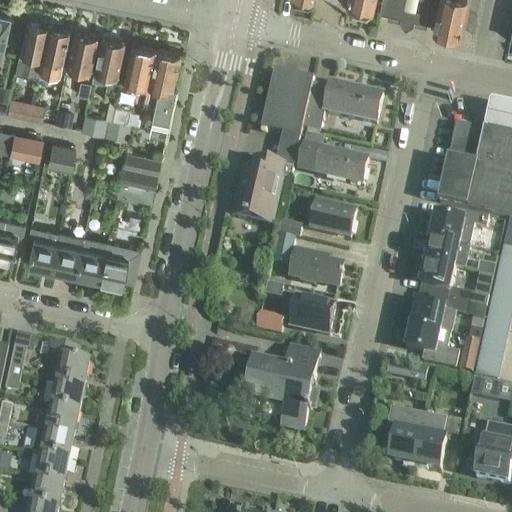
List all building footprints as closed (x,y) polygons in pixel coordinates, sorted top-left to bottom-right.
[(347,0),(346,7),(349,8),(351,12),(357,13),(360,10),(372,12),(373,13),(375,0),(347,0)] [(382,0),(379,17),(427,26),(427,22),(433,24),(432,27),(459,33),(466,0),(382,0)] [(0,59),(2,60),(11,18),(0,16),(0,59)] [(27,22),(16,74),(27,77),(38,79),(49,27),(27,22)] [(49,27),(38,79),(48,81),(49,73),(61,76),(71,31),(49,27)] [(65,73),(90,78),(99,37),(74,32),(65,73)] [(102,37),(94,73),(109,77),(105,92),(114,94),(117,78),(118,78),(126,43),(102,37)] [(115,109),(113,121),(126,123),(130,105),(134,106),(138,86),(148,88),(156,49),(133,44),(124,88),(120,87),(115,109)] [(152,123),(169,127),(177,92),(172,91),(180,54),(156,49),(148,88),(159,90),(152,123)] [(272,67),(259,126),(299,135),(312,77),(272,67)] [(81,81),(78,95),(89,98),(92,83),(81,81)] [(331,85),(329,91),(312,87),(302,132),(319,136),(324,116),(376,127),(383,97),(331,85)] [(33,103),(11,99),(9,111),(8,116),(30,119),(33,103)] [(511,107),(486,102),(479,132),(511,139),(511,107)] [(33,103),(30,119),(43,122),(46,105),(33,103)] [(58,108),(55,123),(72,127),(75,112),(58,108)] [(86,115),(82,131),(106,136),(109,120),(100,118),(86,115)] [(109,120),(106,136),(129,141),(132,125),(126,123),(113,121),(109,120)] [(511,139),(479,132),(456,127),(438,206),(511,222),(511,139)] [(0,153),(11,155),(15,134),(0,131),(0,153)] [(15,134),(11,155),(39,161),(43,140),(15,134)] [(303,148),(298,169),(311,172),(310,176),(343,184),(347,187),(355,189),(360,188),(362,188),(368,162),(321,151),(324,141),(306,137),(303,148)] [(53,145),(49,166),(71,171),(76,150),(53,145)] [(127,152),(124,167),(159,174),(162,159),(127,152)] [(260,164),(257,175),(248,173),(237,220),(273,229),(284,183),(290,184),(293,171),(260,164)] [(121,180),(131,182),(156,188),(159,174),(124,167),(121,180)] [(4,186),(1,199),(14,201),(17,188),(4,186)] [(315,204),(309,233),(350,242),(356,213),(315,204)] [(430,242),(461,249),(466,228),(486,232),(489,221),(466,216),(464,224),(435,218),(430,242)] [(0,258),(13,262),(16,247),(22,248),(26,225),(0,219),(0,258)] [(483,383),(497,386),(511,317),(511,224),(508,223),(474,381),(481,382),(483,383)] [(281,225),(278,236),(299,241),(302,230),(281,225)] [(29,265),(54,270),(62,233),(31,226),(29,237),(35,238),(29,265)] [(62,233),(54,270),(76,275),(84,237),(62,233)] [(84,237),(76,275),(100,280),(108,242),(84,237)] [(278,239),(272,265),(289,269),(291,269),(288,282),(301,284),(301,285),(315,288),(315,286),(339,291),(344,269),(329,266),(313,262),(314,258),(294,254),(292,254),(295,242),(278,239)] [(108,242),(100,280),(124,285),(125,280),(135,282),(142,249),(108,242)] [(430,242),(425,265),(456,272),(461,249),(430,242)] [(449,295),(447,303),(470,309),(470,307),(485,311),(488,300),(452,292),(456,272),(425,265),(420,289),(449,295)] [(479,266),(477,276),(493,279),(495,270),(479,266)] [(295,300),(289,331),(328,339),(335,308),(295,300)] [(416,305),(411,329),(442,336),(442,337),(450,339),(455,317),(484,323),(486,311),(485,311),(470,307),(470,309),(447,303),(445,312),(416,305)] [(242,311),(238,327),(250,330),(254,314),(242,311)] [(261,318),(257,334),(281,339),(284,322),(261,318)] [(442,337),(442,336),(411,329),(410,329),(405,353),(424,357),(422,365),(448,371),(452,356),(438,353),(442,337)] [(470,331),(468,342),(480,344),(482,334),(470,331)] [(465,342),(458,372),(472,375),(479,345),(465,342)] [(60,363),(55,386),(85,393),(90,367),(78,365),(80,354),(42,346),(40,358),(48,360),(48,361),(60,363)] [(0,348),(0,379),(2,380),(9,350),(0,348)] [(220,356),(220,357),(220,358),(221,359),(221,360),(221,361),(222,361),(222,362),(223,362),(223,363),(224,363),(225,363),(226,364),(227,364),(228,364),(229,364),(230,364),(231,363),(232,363),(232,362),(233,362),(233,361),(234,361),(234,360),(234,359),(235,358),(235,357),(235,356),(235,355),(234,354),(234,353),(234,352),(233,352),(233,351),(232,351),(232,350),(231,350),(230,350),(229,349),(228,349),(227,349),(226,349),(225,350),(224,350),(223,350),(223,351),(222,351),(222,352),(221,352),(221,353),(221,354),(220,355),(220,356)] [(15,351),(8,382),(20,384),(27,354),(15,351)] [(286,368),(253,361),(244,403),(284,412),(280,431),(303,436),(309,409),(315,411),(319,395),(312,394),(320,357),(289,351),(289,352),(288,352),(286,352),(285,352),(284,353),(283,353),(283,354),(282,355),(282,356),(282,357),(282,358),(282,360),(283,360),(284,362),(286,363),(287,363),(286,368)] [(389,365),(386,377),(401,380),(403,368),(389,365)] [(418,370),(415,383),(425,385),(427,371),(418,370)] [(474,381),(471,398),(479,400),(483,383),(481,382),(474,381)] [(8,382),(6,394),(18,397),(20,384),(8,382)] [(55,386),(50,410),(80,416),(85,393),(55,386)] [(2,408),(0,419),(0,424),(9,427),(13,410),(2,408)] [(36,433),(39,434),(74,442),(80,416),(50,410),(46,424),(38,423),(36,433)] [(389,464),(415,469),(425,417),(392,410),(384,452),(391,453),(389,464)] [(425,417),(415,469),(440,474),(446,445),(455,447),(460,424),(425,417)] [(0,442),(6,444),(9,427),(0,424),(0,442)] [(482,453),(481,453),(475,481),(509,488),(511,473),(511,432),(488,427),(482,453)] [(34,457),(40,459),(69,465),(74,442),(39,434),(37,442),(34,457)] [(40,459),(35,483),(64,489),(69,465),(40,459)] [(35,483),(30,508),(50,511),(59,511),(64,489),(35,483)]
